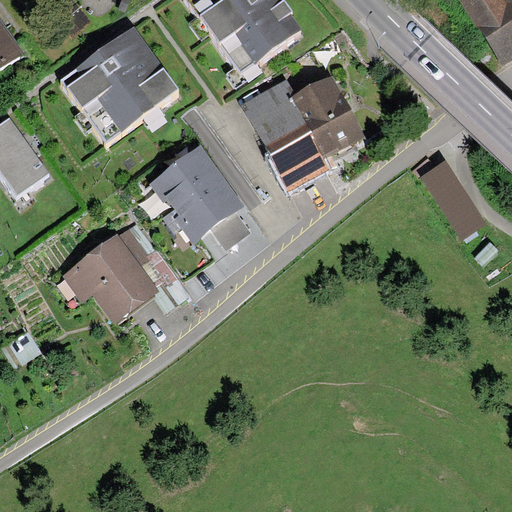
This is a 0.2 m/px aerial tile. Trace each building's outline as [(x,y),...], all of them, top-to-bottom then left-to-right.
[(187,0),(240,76),(301,34),(277,0),(187,0)] [(511,64),(511,0),(459,0),(503,70),(511,64)] [(0,74),(24,57),(11,38),(0,22),(0,74)] [(108,52),(63,84),(106,145),(178,95),(135,33),(108,52)] [(286,86),(244,108),(289,192),(326,172),(320,162),(325,160),(361,140),(330,84),(295,103),(286,86)] [(0,130),(0,176),(17,199),(48,177),(17,134),(10,124),(0,130)] [(200,151),(151,186),(165,205),(169,202),(181,219),(176,222),(194,247),(244,211),(232,195),(212,167),(200,151)] [(134,312),(155,296),(116,244),(66,282),(79,299),(89,291),(116,326),(134,312)] [(23,364),(42,358),(36,340),(17,345),(23,364)]
